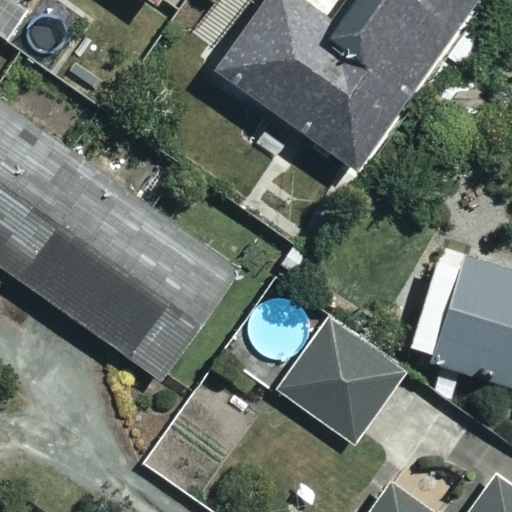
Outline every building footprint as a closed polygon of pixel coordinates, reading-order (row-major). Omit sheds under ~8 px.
[(183,0),(129,0),(164,26),(183,0)] [(487,0),(365,0),(373,6),(346,45),(280,0),(279,0),(219,86),(359,184),(487,0)] [(223,273),(0,115),(0,277),(147,381),(223,273)] [(511,286),(469,271),(432,376),(511,403),(511,286)] [(401,380),(329,328),(278,399),(350,451),(401,380)] [(511,511),(511,504),(493,492),(479,511),(414,511),(390,495),(378,511),(511,511)] [(2,511),(24,511),(10,502),(2,511)]
